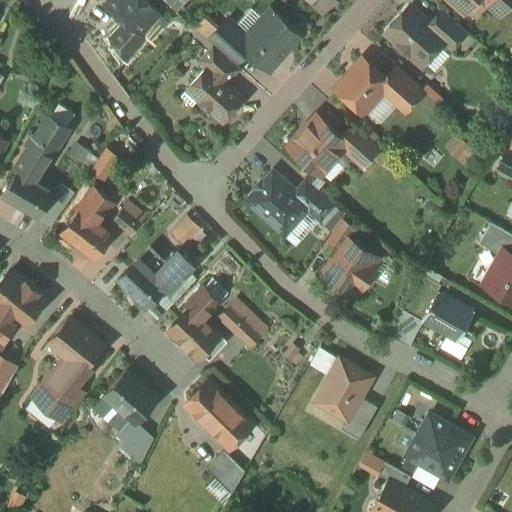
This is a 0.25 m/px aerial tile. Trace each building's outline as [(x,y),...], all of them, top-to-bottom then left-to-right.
[(160,11),(148,0),(110,0),(107,4),(125,20),(140,33),(141,32),(160,11)] [(313,0),(323,9),(330,0),(313,0)] [(451,0),(463,11),(473,0),(485,0),(500,13),(511,0),(451,0)] [(421,18),(416,14),(416,12),(409,5),(386,31),(397,41),(397,45),(407,53),(411,53),(423,63),(446,38),(446,37),(431,23),(425,17),(421,18)] [(248,33),(241,42),(248,48),(270,68),(301,34),(298,31),(298,27),(290,20),(286,20),(272,8),(248,33)] [(467,31),(443,9),(431,23),(446,37),(446,38),(454,45),(467,31)] [(229,16),(209,39),(214,43),(236,63),(248,48),(241,42),(248,33),(229,16)] [(140,33),(125,20),(109,37),(127,60),(147,38),(141,32),(140,33)] [(236,63),(214,43),(200,59),(208,66),(209,65),(227,82),(241,67),(236,63)] [(363,57),(336,87),(364,112),(367,108),(371,107),(377,101),(377,97),(384,89),(391,81),(386,77),(363,57)] [(227,82),(209,65),(208,66),(191,84),(192,84),(202,94),(199,98),(199,103),(207,110),(213,110),(224,120),(244,97),(227,82)] [(425,89),(398,65),(386,77),(391,81),(384,89),(407,109),(425,89)] [(202,94),(192,84),(182,95),(193,104),(199,98),(202,94)] [(341,135),(317,113),(289,144),(321,173),(344,147),(349,142),(341,135)] [(48,115),(16,166),(20,169),(21,168),(35,177),(40,169),(43,170),(69,127),(48,115)] [(380,146),(353,122),(341,135),(349,142),(344,147),(363,165),(380,146)] [(92,160),(73,148),(57,174),(76,185),(92,160)] [(511,149),(509,148),(498,167),(511,175),(511,149)] [(35,177),(21,168),(20,169),(5,195),(39,216),(55,189),(35,177)] [(297,190),(274,170),(247,200),(284,233),(309,206),(311,203),(297,190)] [(335,202),(308,178),(297,190),(311,203),(309,206),(321,217),(335,202)] [(95,187),(79,207),(81,208),(82,207),(98,220),(113,201),(95,187)] [(147,216),(128,201),(113,220),(124,227),(132,234),(133,234),(147,216)] [(98,220),(82,207),(81,208),(62,232),(94,257),(114,232),(98,220)] [(344,213),(335,227),(335,228),(348,236),(357,222),(344,213)] [(511,232),(492,221),(480,242),(502,254),(505,248),(511,252),(511,232)] [(124,227),(109,244),(119,252),(134,235),(133,234),(132,234),(124,227)] [(348,236),(335,228),(335,227),(323,245),(335,254),(348,236)] [(335,254),(323,272),(356,295),(363,285),(370,284),(375,276),(374,270),(373,269),(381,259),(348,236),(335,254)] [(511,252),(505,248),(502,254),(485,283),(511,298),(511,252)] [(168,283),(140,256),(118,278),(146,306),(168,283)] [(200,273),(183,257),(168,272),(176,280),(185,289),(200,273)] [(0,343),(17,317),(24,323),(47,295),(13,267),(0,283),(0,343)] [(439,288),(418,276),(411,288),(432,299),(439,288)] [(176,280),(163,295),(172,303),(185,289),(176,280)] [(204,287),(188,303),(191,306),(169,329),(198,357),(204,350),(210,355),(226,339),(203,318),(219,302),(204,287)] [(432,299),(411,288),(400,307),(421,319),(432,299)] [(476,309),(439,288),(432,299),(421,319),(458,340),(476,309)] [(237,297),(219,316),(239,335),(240,334),(257,316),(237,297)] [(67,355),(56,369),(52,370),(44,379),(45,383),(35,395),(54,411),(76,384),(77,383),(76,378),(105,343),(71,315),(50,341),(67,355)] [(257,316),(240,334),(251,345),(268,327),(257,316)] [(0,396),(0,397),(17,366),(0,355),(0,396)] [(372,375),(341,357),(317,399),(347,416),(348,417),(361,395),(372,375)] [(160,396),(127,367),(95,403),(118,422),(126,413),(137,422),(160,396)] [(237,407),(209,379),(186,402),(215,430),(237,407)] [(76,384),(54,411),(64,418),(86,392),(76,384)] [(361,395),(348,417),(347,416),(341,426),(360,436),(378,405),(361,395)] [(237,407),(215,430),(230,445),(252,423),(237,407)] [(409,414),(398,407),(392,416),(404,423),(409,414)] [(418,432),(460,456),(471,435),(430,412),(418,432)] [(448,476),(460,456),(418,432),(406,453),(448,476)] [(225,448),(207,467),(232,492),(246,469),(225,448)] [(412,474),(386,460),(379,472),(390,479),(405,487),(412,474)] [(18,486),(5,477),(0,483),(0,488),(11,497),(18,486)] [(405,487),(390,479),(371,511),(428,511),(434,503),(405,487)]
